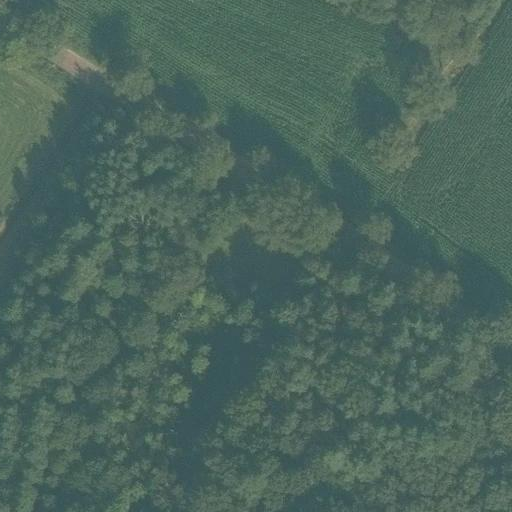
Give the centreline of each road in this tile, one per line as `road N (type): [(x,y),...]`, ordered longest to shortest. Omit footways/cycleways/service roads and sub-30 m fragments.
road 1 (unclassified): [(511,364),(0,28)]
road 2 (track): [(70,511),(96,385),(240,229)]
